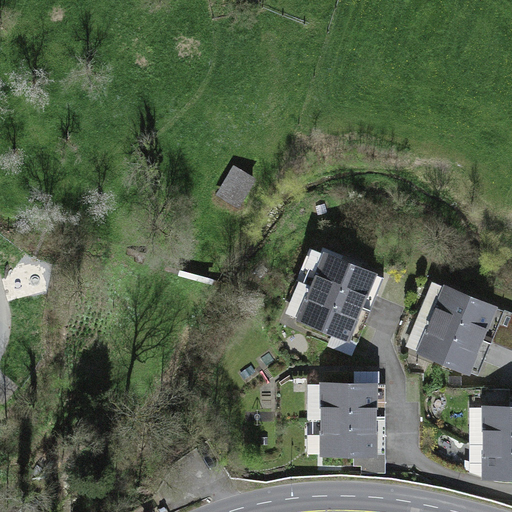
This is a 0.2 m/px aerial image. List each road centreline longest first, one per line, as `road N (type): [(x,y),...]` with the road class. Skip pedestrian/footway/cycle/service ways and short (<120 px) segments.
road 1 (residential): [(403,287),(384,338),(409,445),(427,465),(483,490),(511,490)]
road 2 (tertiary): [(230,511),(349,495),(452,511)]
